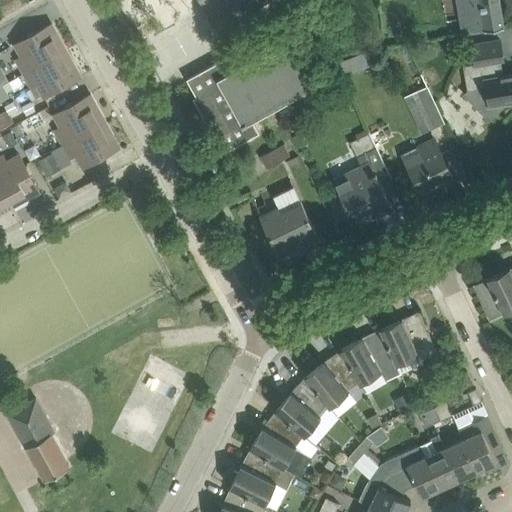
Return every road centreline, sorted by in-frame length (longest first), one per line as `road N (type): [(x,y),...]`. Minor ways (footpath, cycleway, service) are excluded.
road 1 (residential): [(260,338),(160,156)]
road 2 (residential): [(260,338),(439,259)]
road 3 (residential): [(174,511),(260,338)]
road 4 (residential): [(0,244),(160,156)]
road 5 (residential): [(160,156),(72,0)]
road 6 (residential): [(511,420),(439,259)]
